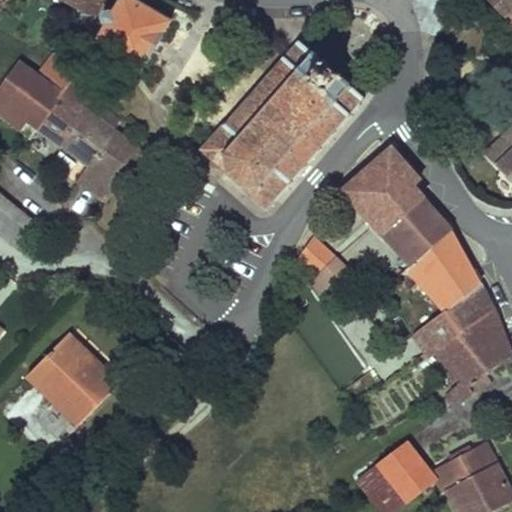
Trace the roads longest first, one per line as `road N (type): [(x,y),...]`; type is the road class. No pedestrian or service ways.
road 1 (residential): [(0,248),(45,262),(100,255),(195,337),(218,338),(267,285),(324,166),(367,116),(406,91)]
road 2 (residential): [(406,91),(409,125),(499,260)]
